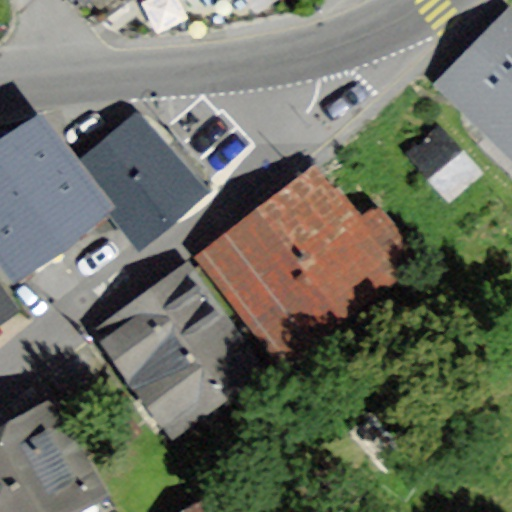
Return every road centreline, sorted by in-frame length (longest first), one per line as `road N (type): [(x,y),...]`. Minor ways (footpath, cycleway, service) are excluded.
road 1 (residential): [(0,385),(270,162),(310,111),(321,49)]
road 2 (tertiary): [(66,81),(321,49)]
